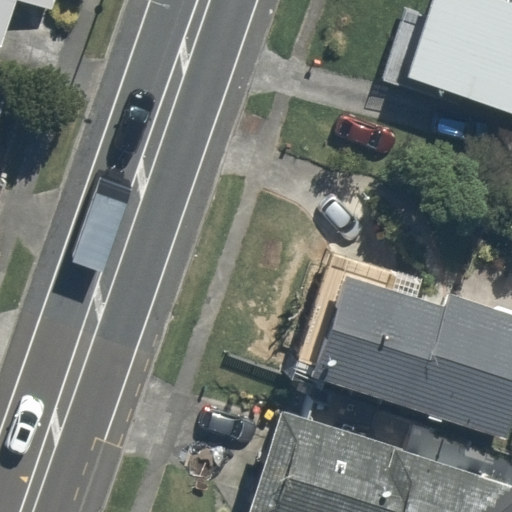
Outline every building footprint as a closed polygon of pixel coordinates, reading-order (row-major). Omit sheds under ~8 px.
[(0,0),(0,24),(16,29),(24,0),(0,0)] [(511,0),(419,0),(395,74),(511,113),(511,0)] [(412,127),(318,85),(297,132),(391,175),(412,127)] [(0,133),(14,97),(0,91),(0,133)] [(511,422),(511,296),(339,237),(297,357),(509,430),(511,422)] [(502,511),(511,488),(511,474),(279,384),(233,503),(257,511),(502,511)]
